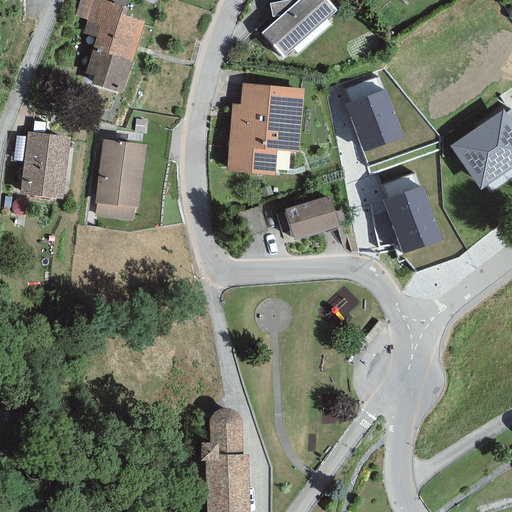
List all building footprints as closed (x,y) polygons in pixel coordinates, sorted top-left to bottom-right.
[(122,94),(144,22),(125,16),(127,8),(100,0),(79,0),(74,16),(87,20),(83,34),(96,38),(85,73),(93,76),(90,84),(122,94)] [(281,57),(282,58),(336,10),(326,0),(298,0),(280,16),(261,33),(281,57)] [(280,16),(298,0),(288,0),(269,4),(272,17),(280,16)] [(344,89),(349,102),(384,91),(379,77),(344,89)] [(303,89),(241,83),(239,105),(232,104),(226,172),(274,176),(275,170),(288,171),(290,152),(298,153),(303,89)] [(349,102),(344,105),(362,153),(404,138),(386,89),(384,91),(349,102)] [(511,109),(506,114),(503,110),(449,146),(480,191),(511,168),(511,109)] [(62,200),(69,137),(26,132),(19,195),(62,200)] [(138,208),(146,144),(102,139),(95,204),(96,204),(95,217),(133,221),(134,208),(138,208)] [(419,187),(414,173),(381,185),(386,199),(419,187)] [(386,199),(382,200),(402,255),(442,240),(422,185),(419,187),(386,199)] [(284,210),(294,240),(339,226),(338,223),(344,221),(341,210),(334,212),(329,196),(284,210)] [(200,500),(200,511),(242,511),(241,455),(237,455),(236,423),(233,414),(227,411),(220,409),(211,411),(206,416),(204,423),(205,443),(192,443),(192,456),(186,456),(188,500),(200,500)]
